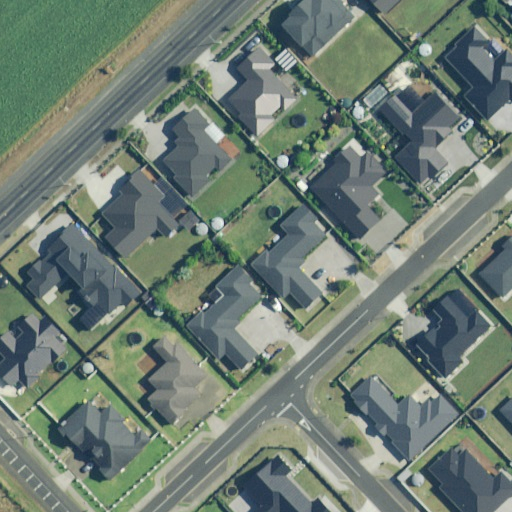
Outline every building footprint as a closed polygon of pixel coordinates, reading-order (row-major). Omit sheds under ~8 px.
[(348,0),(304,0),(279,23),(314,61),(363,17),(348,0)] [(371,0),(384,13),(397,0),(371,0)] [(489,42),(474,27),(444,56),(475,87),(465,97),(487,118),(509,97),(511,99),(511,53),(508,50),(495,63),(481,49),(489,42)] [(275,63),(260,48),(240,69),(250,79),(228,100),(242,115),(240,117),(258,136),(275,119),(270,114),(280,104),(285,109),(296,99),(267,70),(275,63)] [(396,158),(420,182),(429,173),(432,176),(447,161),(435,149),(452,132),(448,129),(459,118),(433,91),(411,112),(395,96),(381,109),(413,141),(396,158)] [(210,124),(195,109),(175,130),(185,140),(163,161),(177,176),(174,178),(193,197),(210,180),(205,175),(215,166),(220,170),(230,160),(202,131),(210,124)] [(392,179),(369,154),(349,172),(340,163),(314,187),(361,237),(380,220),(365,205),(392,179)] [(165,197),(139,170),(118,190),(122,194),(102,214),(116,227),(105,239),(123,258),(157,225),(168,236),(180,224),(159,203),(165,197)] [(318,219),(305,205),(282,227),(290,236),(271,253),(270,251),(254,266),(285,299),(291,293),(308,310),(325,295),(297,265),(327,236),(315,222),(318,219)] [(140,292),(72,224),(46,250),(49,253),(31,271),(34,275),(24,285),(39,300),(67,272),(82,288),(79,292),(91,304),(77,318),(89,330),(119,300),(125,306),(140,292)] [(511,236),(503,245),(507,249),(480,275),(502,297),(511,286),(511,236)] [(252,280),(240,266),(217,288),(225,297),(206,315),(204,313),(189,327),(220,360),(227,354),(242,370),(259,355),(233,326),(263,298),(249,283),(252,280)] [(470,319),(448,296),(434,310),(442,319),(414,347),(445,378),(462,361),(458,357),(491,324),(478,311),(470,319)] [(41,323),(32,314),(18,327),(22,331),(15,339),(7,331),(0,337),(0,353),(5,358),(0,362),(0,374),(13,387),(21,379),(29,388),(68,350),(55,337),(59,333),(45,319),(41,323)] [(153,403),(149,406),(155,412),(158,409),(174,426),(184,416),(182,414),(202,395),(195,388),(208,376),(168,334),(154,348),(169,363),(150,381),(159,390),(150,400),(153,403)] [(370,375),(349,395),(378,424),(375,427),(385,436),(387,434),(392,439),(390,441),(410,462),(458,414),(437,393),(423,407),(410,394),(400,405),(370,375)] [(511,423),(511,399),(500,411),(511,423)] [(69,442),(72,440),(101,469),(99,472),(110,483),(152,441),(141,431),(136,436),(121,421),(126,416),(112,402),(101,413),(90,401),(59,432),(69,442)] [(460,457),(451,447),(429,468),(446,486),(442,490),(462,511),(495,511),(511,496),(511,481),(503,472),(495,479),(467,450),(460,457)] [(291,470),(277,455),(244,486),(262,505),(257,510),(259,511),(276,511),(278,511),(279,511),(329,511),(318,499),(311,505),(284,476),(291,470)]
